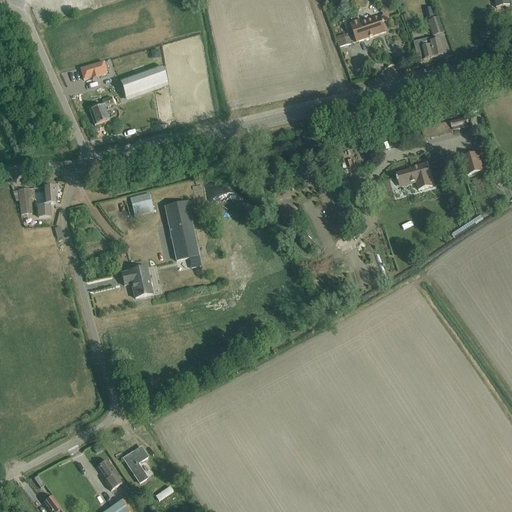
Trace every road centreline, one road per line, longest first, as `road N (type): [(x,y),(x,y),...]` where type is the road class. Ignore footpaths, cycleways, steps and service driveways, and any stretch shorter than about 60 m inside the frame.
road 1 (tertiary): [(81,166),(511,61)]
road 2 (unclassified): [(0,480),(105,427),(116,400),(64,219),(81,166)]
road 3 (residential): [(0,5),(26,18),(84,148),(81,166)]
